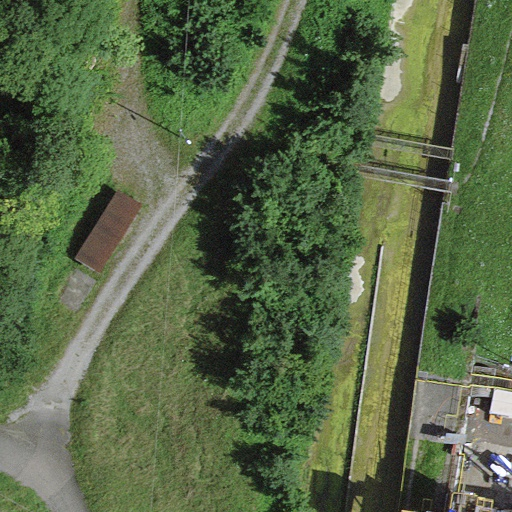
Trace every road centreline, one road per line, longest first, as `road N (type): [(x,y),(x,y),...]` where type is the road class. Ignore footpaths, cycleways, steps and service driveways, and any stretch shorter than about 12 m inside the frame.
road 1 (track): [(28,449),(97,348),(139,265),(233,154),(191,0)]
road 2 (track): [(233,154),(241,141),(347,113)]
